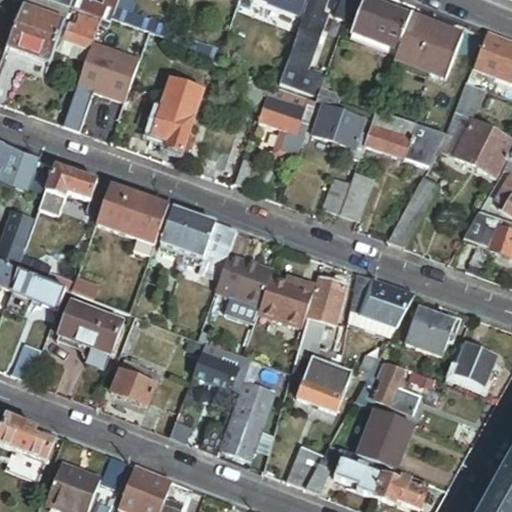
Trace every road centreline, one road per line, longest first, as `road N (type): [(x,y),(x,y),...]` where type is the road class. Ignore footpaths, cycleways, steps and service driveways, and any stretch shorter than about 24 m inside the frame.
road 1 (residential): [(0,132),(511,316)]
road 2 (residential): [(0,398),(293,511)]
